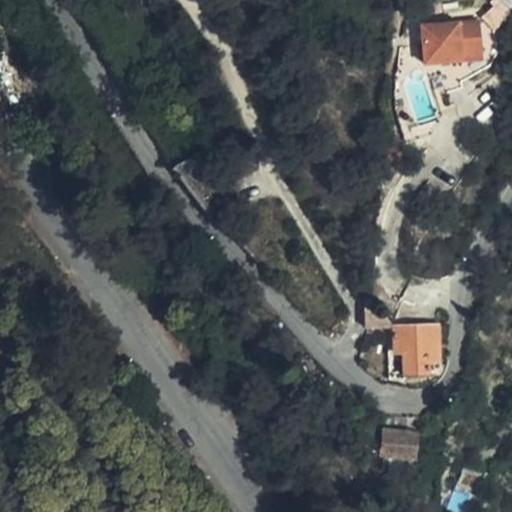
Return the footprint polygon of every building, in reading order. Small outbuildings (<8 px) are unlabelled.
[(479,54),(475,18),(416,25),(420,64),(457,59),(456,57),(479,54)] [(443,92),(456,87),(455,82),(442,88),(443,92)] [(205,149),(175,167),(178,172),(190,188),(197,197),(219,222),(242,202),(205,149)] [(439,360),(438,321),(393,323),(394,347),(394,350),(403,350),(403,372),(427,373),(427,360),(439,360)] [(390,372),(403,372),(403,350),(394,350),(394,347),(390,347),(390,372)] [(381,426),(379,420),(376,416),(369,415),(364,418),(361,423),(362,430),(366,434),(373,435),(378,432),(381,426)] [(419,457),(422,432),(382,425),(379,450),(419,457)] [(460,511),(475,478),(460,472),(446,505),(460,511)]
